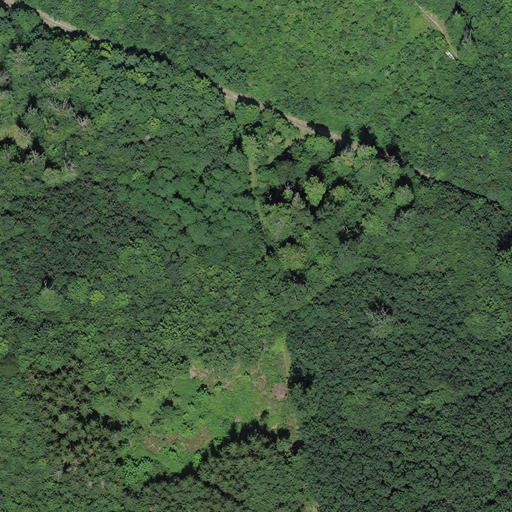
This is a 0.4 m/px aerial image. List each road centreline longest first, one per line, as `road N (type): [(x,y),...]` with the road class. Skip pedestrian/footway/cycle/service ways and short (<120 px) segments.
road 1 (track): [(0,4),(511,215)]
road 2 (track): [(235,99),(319,511)]
